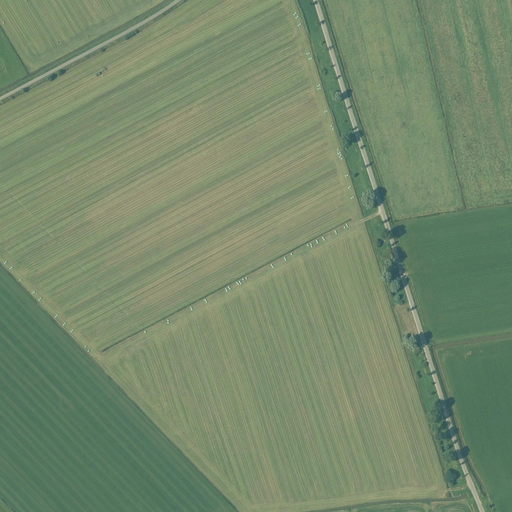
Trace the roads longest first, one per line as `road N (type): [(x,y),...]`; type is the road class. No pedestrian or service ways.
road 1 (unclassified): [(482,511),(314,0)]
road 2 (unclassified): [(0,97),(175,0)]
